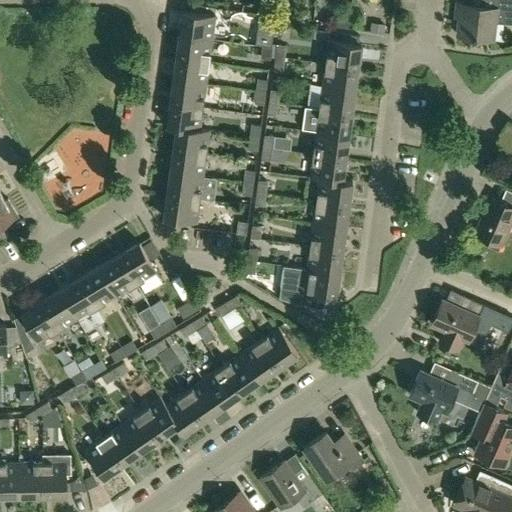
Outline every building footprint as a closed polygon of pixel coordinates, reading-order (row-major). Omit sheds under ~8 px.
[(511,23),(511,0),(494,0),(494,7),(457,2),(455,16),(459,17),(457,34),(492,39),(495,21),(511,23)] [(179,34),(212,38),(215,15),(182,10),(179,34)] [(179,34),(176,56),(209,61),(212,38),(179,34)] [(256,36),(255,44),(263,45),(271,47),(272,38),(256,36)] [(325,63),(358,67),(362,44),(328,39),(325,63)] [(275,56),(284,57),(286,45),(277,43),(275,56)] [(271,47),(263,45),(261,58),(270,59),(271,47)] [(176,56),(172,79),(206,83),(209,61),(176,56)] [(284,57),(275,56),(273,68),(282,70),(284,57)] [(322,85),(355,90),(358,67),(325,63),(322,85)] [(256,91),(265,92),(267,79),(258,78),(256,91)] [(172,79),(169,101),(203,106),(206,83),(172,79)] [(319,108),(352,112),(355,90),(322,85),(319,108)] [(269,101),(278,102),(279,90),(271,89),(269,101)] [(263,104),(265,92),(256,91),(255,103),(263,104)] [(166,125),(176,126),(199,129),(199,128),(203,106),(169,101),(166,125)] [(278,102),(269,101),(267,114),(276,115),(278,102)] [(352,112),(319,108),(316,130),(349,135),(352,112)] [(252,123),(250,136),(259,137),(261,125),(252,123)] [(176,126),(173,148),(206,153),(209,130),(199,128),(199,129),(176,126)] [(349,135),(316,130),(312,153),(346,158),(349,135)] [(263,146),(271,147),(273,135),(264,134),(263,146)] [(248,148),(257,149),(257,150),(259,137),(250,136),(248,148)] [(271,147),(263,146),(261,159),(270,160),(271,147)] [(203,176),(206,153),(173,148),(169,171),(203,176)] [(346,158),(312,153),(309,176),(319,178),(319,177),(343,180),(346,158)] [(244,181),(253,182),(254,170),(246,169),(244,181)] [(169,171),(166,193),(200,198),(203,176),(169,171)] [(319,177),(319,178),(316,200),(349,205),(352,181),(343,180),(319,177)] [(265,193),(267,180),(258,179),(256,192),(265,193)] [(251,195),(253,182),(244,181),(242,194),(251,195)] [(263,205),(265,193),(256,192),(255,204),(263,205)] [(200,198),(166,193),(163,217),(196,222),(200,198)] [(475,233),(482,236),(480,242),(498,250),(511,217),(511,206),(488,195),(482,207),(486,209),(475,233)] [(4,200),(3,197),(0,198),(0,240),(4,238),(0,231),(0,225),(18,215),(8,198),(4,200)] [(346,227),(349,205),(316,200),(313,222),(346,227)] [(239,220),(237,233),(245,234),(247,221),(239,220)] [(346,227),(313,222),(309,245),(343,250),(346,227)] [(252,224),(250,237),(259,238),(261,225),(252,224)] [(139,242),(119,254),(136,283),(156,271),(139,242)] [(340,272),(343,250),(309,245),(306,268),(340,272)] [(247,260),(256,261),(257,248),(249,247),(247,260)] [(99,266),(116,294),(136,283),(119,254),(99,266)] [(256,261),(247,260),(245,272),(254,273),(256,261)] [(284,265),(279,298),(296,304),(314,306),(316,293),(336,296),(340,272),(306,268),(284,265)] [(99,266),(80,277),(97,306),(116,294),(99,266)] [(80,277),(60,289),(77,318),(97,306),(80,277)] [(60,289),(41,300),(58,329),(77,318),(60,289)] [(207,289),(195,297),(200,305),(212,298),(207,289)] [(236,295),(225,301),(230,309),(241,302),(236,295)] [(471,298),(465,309),(441,299),(431,323),(444,329),(439,341),(457,349),(462,337),(468,340),(473,327),(485,333),(496,309),(471,298)] [(38,341),(58,329),(41,300),(20,312),(21,314),(14,319),(21,340),(33,333),(38,341)] [(230,309),(225,301),(215,308),(219,315),(230,309)] [(191,322),(195,329),(206,323),(202,315),(191,322)] [(171,317),(160,324),(165,331),(176,325),(171,317)] [(195,329),(191,322),(180,328),(184,336),(195,329)] [(165,331),(160,324),(149,330),(154,338),(165,331)] [(278,326),(259,339),(278,367),(297,354),(278,326)] [(162,338),(152,345),(156,353),(157,352),(167,346),(162,338)] [(259,380),(278,367),(259,339),(240,352),(259,380)] [(121,347),(126,355),(137,348),(132,341),(121,347)] [(145,359),(156,353),(152,345),(141,351),(145,359)] [(126,355),(121,347),(110,353),(115,361),(126,355)] [(240,393),(259,380),(240,352),(221,365),(240,393)] [(112,368),(117,376),(127,369),(123,362),(112,368)] [(93,364),(82,370),(87,378),(97,371),(93,364)] [(203,378),(222,406),(240,393),(221,365),(203,378)] [(117,376),(112,368),(101,375),(106,382),(117,376)] [(490,386),(477,380),(449,368),(443,380),(419,370),(409,394),(422,400),(417,412),(435,420),(441,408),(446,410),(451,398),(467,405),(471,396),(483,401),(490,386)] [(483,401),(495,407),(500,396),(506,399),(503,406),(511,410),(511,368),(506,383),(494,377),(490,386),(483,401)] [(81,381),(87,378),(82,370),(71,377),(76,384),(81,381)] [(203,419),(222,406),(203,378),(184,391),(203,419)] [(76,384),(70,387),(75,395),(86,389),(81,381),(76,384)] [(64,401),(75,395),(70,387),(59,394),(64,401)] [(203,419),(184,391),(165,404),(165,405),(179,424),(178,425),(184,433),(203,419)] [(179,424),(165,405),(165,404),(160,396),(141,410),(160,438),(178,425),(179,424)] [(37,407),(41,415),(52,409),(47,401),(37,407)] [(506,411),(495,407),(483,401),(470,431),(481,436),(474,452),(503,465),(511,445),(511,424),(502,420),(506,411)] [(41,415),(37,407),(26,414),(30,421),(41,415)] [(160,438),(141,410),(122,423),(141,451),(160,438)] [(8,417),(0,417),(0,426),(9,426),(8,417)] [(122,464),(141,451),(122,423),(103,436),(122,464)] [(362,460),(347,438),(343,433),(332,441),(325,431),(303,447),(325,479),(347,464),(350,468),(362,460)] [(122,464),(103,436),(84,449),(103,477),(122,464)] [(70,454),(42,454),(42,461),(42,495),(66,494),(66,475),(71,475),(70,454)] [(284,460),(259,477),(280,507),(295,496),(302,506),(321,493),(307,473),(297,479),(284,460)] [(0,495),(20,495),(19,461),(0,461),(0,495)] [(20,495),(42,495),(42,461),(19,461),(20,495)] [(511,511),(511,483),(491,474),(486,486),(465,476),(453,503),(463,507),(461,511),(511,511)] [(226,506),(217,511),(266,511),(263,511),(248,511),(247,510),(251,507),(239,491),(224,502),(226,506)]
